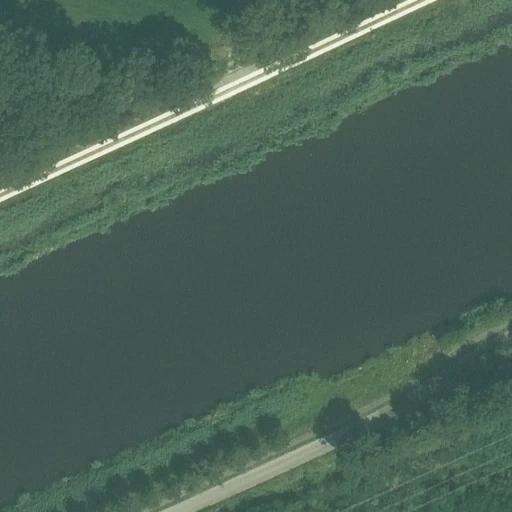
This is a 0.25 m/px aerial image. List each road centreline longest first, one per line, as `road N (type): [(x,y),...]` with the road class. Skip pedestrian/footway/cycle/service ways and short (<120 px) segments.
road 1 (track): [(0,191),(416,0)]
road 2 (unclassified): [(178,511),(410,403),(511,338)]
